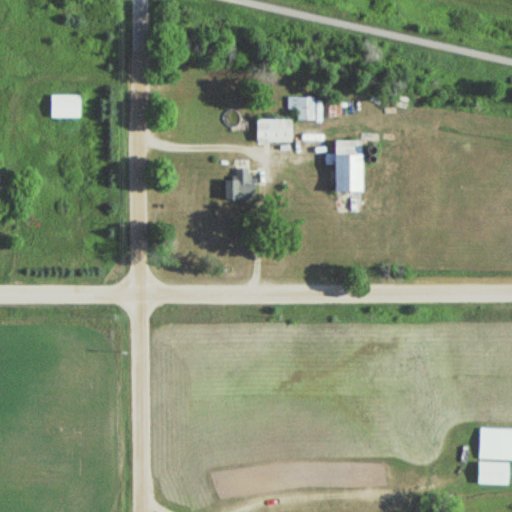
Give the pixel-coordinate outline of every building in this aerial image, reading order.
[(46,119),(76,119),(76,96),(46,96),(46,119)] [(340,98),(296,97),(296,119),(339,120),(340,98)] [(287,120),(252,120),(252,143),(287,143),(287,120)] [(354,193),(354,142),(327,142),(327,193),(354,193)] [(235,181),(222,181),(222,199),(252,199),(252,173),(235,173),(235,181)] [(511,460),(511,430),(478,430),(477,460),(511,460)] [(508,485),(508,463),(474,462),(474,484),(508,485)]
